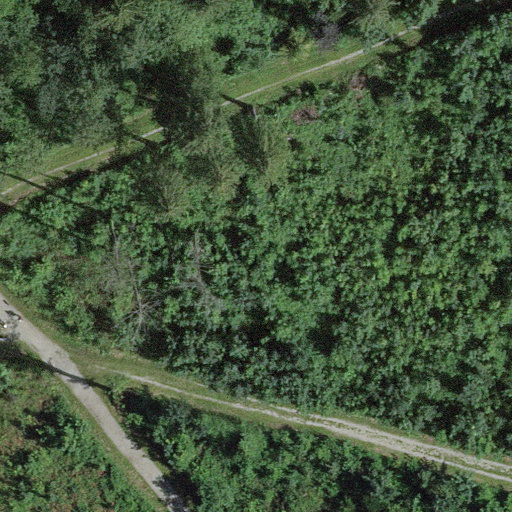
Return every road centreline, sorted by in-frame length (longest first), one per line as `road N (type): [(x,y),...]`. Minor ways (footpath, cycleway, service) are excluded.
road 1 (track): [(471,0),(0,200)]
road 2 (track): [(511,469),(173,382),(61,363)]
road 3 (track): [(178,511),(61,363),(0,312)]
